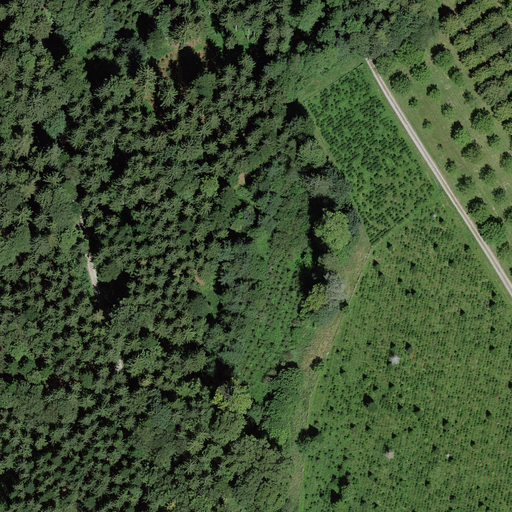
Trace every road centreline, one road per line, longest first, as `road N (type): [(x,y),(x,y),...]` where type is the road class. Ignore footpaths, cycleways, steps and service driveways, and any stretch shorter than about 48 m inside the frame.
road 1 (track): [(33,0),(80,222),(158,511)]
road 2 (track): [(344,0),(372,70),(511,293)]
